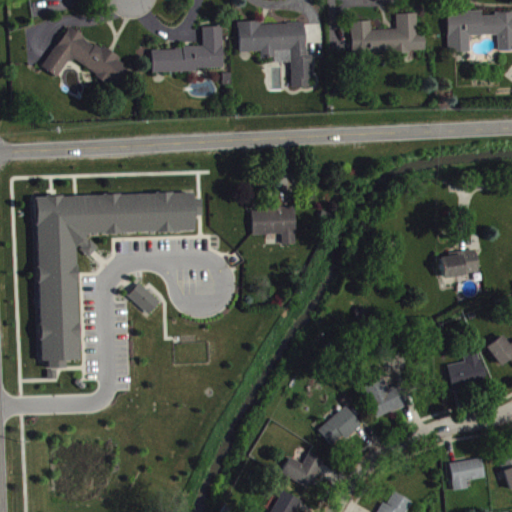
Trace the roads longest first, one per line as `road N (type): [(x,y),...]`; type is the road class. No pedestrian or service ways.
road 1 (tertiary): [(0,150),(511,124)]
road 2 (residential): [(363,461),(432,427),(511,408)]
